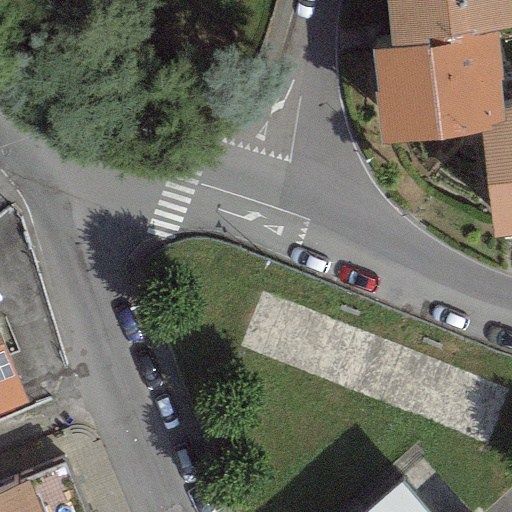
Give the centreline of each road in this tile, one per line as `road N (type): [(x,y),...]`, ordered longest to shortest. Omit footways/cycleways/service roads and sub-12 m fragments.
road 1 (unclassified): [(17,144),(163,511)]
road 2 (unclassified): [(511,286),(264,200)]
road 3 (unclassified): [(264,200),(17,144)]
road 4 (residential): [(264,200),(313,0)]
